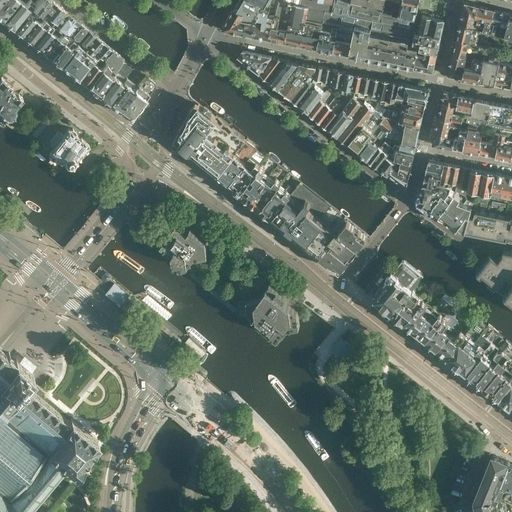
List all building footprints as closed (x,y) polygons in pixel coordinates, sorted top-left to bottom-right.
[(0,16),(3,19),(18,0),(0,0),(0,1),(0,16)] [(14,27),(26,12),(31,6),(35,0),(29,0),(26,4),(21,0),(18,0),(3,19),(14,27)] [(40,13),(50,0),(35,0),(31,6),(36,9),(40,13)] [(55,26),(67,11),(52,0),(50,0),(40,13),(39,14),(44,17),(49,21),(53,25),(55,26)] [(252,9),(256,0),(238,0),(235,6),(245,12),(251,16),(256,19),(256,18),(258,12),(252,9)] [(380,22),(383,7),(384,7),(385,0),(284,0),(284,2),(278,0),(274,15),(269,38),(285,41),(318,48),(322,49),(322,51),(328,52),(328,50),(365,57),(373,21),(380,22)] [(401,9),(402,0),(391,0),(390,7),(401,9)] [(414,23),(419,0),(402,0),(401,9),(398,19),(414,23)] [(474,25),(478,5),(465,2),(463,13),(461,12),(459,21),(461,22),(474,25)] [(245,12),(235,6),(233,5),(228,16),(229,17),(222,29),(238,32),(240,20),(245,12)] [(490,31),(495,9),(478,5),(474,25),(485,28),(484,30),(490,31)] [(36,19),(39,14),(40,13),(36,9),(30,16),(26,12),(14,27),(23,34),(36,19)] [(262,37),(267,14),(268,11),(259,9),(258,12),(256,18),(259,19),(258,24),(255,23),(252,35),(262,37)] [(508,25),(510,13),(495,9),(490,31),(495,33),(498,22),(508,25)] [(68,37),(80,22),(67,11),(55,26),(62,32),(67,36),(68,37)] [(252,35),(255,23),(248,21),(251,16),(245,12),(240,20),(238,32),(252,35)] [(269,38),(274,15),(267,14),(262,37),(269,38)] [(441,35),(443,24),(444,19),(422,14),(419,30),(421,31),(441,35)] [(32,41),(49,21),(44,17),(40,22),(36,19),(23,34),(32,41)] [(42,49),(54,33),(50,30),(53,25),(49,21),(32,41),(42,49)] [(408,45),(409,41),(411,32),(381,27),(382,23),(380,22),(373,21),(365,57),(414,67),(416,55),(418,47),(408,45)] [(78,40),(88,28),(80,22),(68,37),(71,40),(72,40),(73,40),(75,37),(78,40)] [(485,54),(490,31),(484,30),(483,32),(473,29),(474,25),(461,22),(457,38),(480,43),(479,49),(478,53),(485,54)] [(84,48),(95,34),(88,28),(78,40),(76,42),(84,48)] [(440,38),(441,35),(421,31),(421,35),(415,33),(414,38),(439,43),(440,38)] [(51,56),(63,40),(67,36),(62,32),(59,37),(54,33),(42,49),(51,56)] [(102,57),(111,47),(95,34),(84,48),(85,49),(95,57),(99,60),(100,61),(102,58),(102,57)] [(437,51),(439,44),(439,43),(414,38),(413,42),(418,43),(421,44),(420,47),(426,49),(437,51)] [(466,57),(468,46),(479,49),(480,43),(457,38),(453,54),(466,57)] [(60,63),(76,42),(73,40),(72,40),(71,40),(68,44),(63,40),(51,56),(60,63)] [(80,56),(74,52),(77,49),(83,53),(85,49),(84,48),(76,42),(60,63),(69,70),(80,56)] [(120,62),(121,59),(121,58),(121,57),(121,56),(120,55),(111,47),(102,57),(102,58),(105,62),(110,68),(113,72),(118,64),(120,62)] [(78,77),(95,57),(85,49),(80,56),(69,70),(78,77)] [(435,62),(437,51),(426,49),(424,57),(423,59),(435,62)] [(260,72),(272,56),(243,50),(239,56),(260,72)] [(462,77),(465,65),(467,57),(466,57),(453,54),(449,75),(462,77)] [(433,71),(435,62),(423,59),(424,57),(416,55),(414,67),(433,71)] [(495,84),(500,60),(501,58),(484,55),(483,61),(479,81),(495,84)] [(270,80),(286,59),(272,56),(260,72),(270,80)] [(87,84),(101,67),(96,63),(99,60),(95,57),(78,77),(87,84)] [(124,80),(135,66),(125,58),(119,65),(118,64),(113,72),(114,73),(112,76),(99,93),(108,101),(124,80)] [(479,81),(483,61),(476,60),(475,58),(473,58),(471,66),(465,65),(462,77),(479,81)] [(279,88),(300,62),(286,59),(270,80),(279,88)] [(511,87),(511,83),(511,63),(500,60),(495,84),(511,87)] [(99,93),(112,76),(107,72),(110,68),(105,62),(101,67),(87,84),(99,93)] [(291,97),(307,78),(316,67),(316,65),(300,62),(279,88),(291,97)] [(321,84),(325,67),(316,65),(316,67),(314,78),(318,79),(317,81),(315,80),(314,82),(316,83),(321,84)] [(330,81),(333,68),(325,67),(321,84),(326,86),(327,81),(330,81)] [(343,85),(346,71),(333,68),(330,81),(330,82),(343,85)] [(352,87),(355,73),(346,71),(343,85),(342,91),(347,92),(348,87),(352,87)] [(360,94),(364,74),(355,73),(352,87),(356,88),(355,93),(360,94)] [(146,97),(154,87),(154,86),(155,86),(155,85),(155,84),(155,83),(154,82),(153,82),(154,82),(147,76),(147,77),(144,74),(134,88),(135,89),(120,109),(127,115),(128,115),(128,116),(129,116),(130,116),(131,116),(132,115),(133,114),(138,108),(138,109),(142,103),(146,97)] [(369,91),(372,76),(364,74),(360,94),(365,95),(366,90),(369,91)] [(0,101),(10,88),(12,86),(4,80),(5,79),(0,76),(0,101)] [(377,97),(377,96),(381,78),(372,76),(369,91),(373,92),(372,96),(377,97)] [(299,103),(314,84),(307,78),(291,97),(299,103)] [(385,104),(390,80),(381,78),(377,96),(382,97),(381,102),(385,104)] [(119,109),(120,109),(135,89),(134,88),(124,80),(108,101),(109,101),(119,109)] [(395,100),(396,94),(399,82),(390,80),(385,104),(390,105),(391,99),(395,100)] [(403,96),(406,83),(399,82),(396,94),(403,96)] [(426,101),(428,92),(428,91),(428,88),(429,88),(421,86),(421,84),(419,83),(418,86),(406,83),(403,96),(404,96),(426,101)] [(309,111),(325,91),(315,84),(314,84),(299,103),(300,103),(309,111)] [(14,106),(19,101),(22,97),(18,93),(17,94),(10,88),(0,101),(0,119),(3,122),(7,116),(10,116),(15,110),(15,107),(14,106)] [(316,117),(327,103),(325,101),(331,93),(327,89),(325,91),(309,111),(316,117)] [(457,104),(459,94),(460,92),(451,90),(451,92),(445,91),(443,101),(457,104)] [(471,118),(472,112),(475,97),(459,94),(457,104),(457,105),(467,107),(465,115),(467,116),(466,122),(472,123),(473,118),(471,118)] [(322,122),(339,100),(335,96),(329,104),(327,103),(316,117),(322,122)] [(338,135),(363,103),(353,96),(346,105),(329,127),(338,135)] [(424,107),(426,101),(404,96),(403,100),(408,101),(409,101),(409,104),(424,107)] [(488,115),(491,100),(475,97),(472,112),(488,115)] [(329,127),(346,105),(339,100),(322,122),(329,127)] [(502,129),(507,103),(491,100),(488,115),(486,126),(502,129)] [(348,142),(375,109),(365,101),(363,103),(338,135),(348,142)] [(453,113),(455,105),(457,105),(457,104),(443,101),(439,117),(462,121),(462,117),(464,118),(465,115),(464,115),(463,115),(453,113)] [(246,140),(232,129),(196,102),(189,110),(190,110),(186,116),(175,138),(218,173),(245,140),(246,140)] [(511,131),(511,104),(507,103),(502,129),(511,131)] [(423,113),(424,107),(409,104),(408,106),(407,105),(402,104),(401,108),(404,109),(423,113)] [(420,126),(401,121),(404,109),(401,108),(393,107),(385,117),(399,121),(388,134),(385,137),(401,141),(416,145),(420,126)] [(372,133),(378,126),(385,117),(375,109),(348,142),(358,150),(372,133)] [(420,126),(423,113),(404,109),(401,121),(420,126)] [(463,149),(467,128),(468,127),(461,126),(462,121),(439,117),(435,133),(447,135),(449,125),(460,127),(458,137),(455,137),(453,148),(463,149)] [(81,154),(89,144),(81,138),(81,139),(76,136),(77,135),(76,134),(76,131),(72,128),(70,128),(69,129),(68,128),(63,134),(59,131),(58,131),(57,131),(50,141),(55,145),(49,152),(58,159),(59,159),(65,163),(66,164),(67,164),(68,165),(69,165),(70,165),(71,165),(72,164),(73,164),(74,163),(74,162),(75,161),(75,160),(75,159),(75,158),(76,159),(80,153),(81,154)] [(479,152),(482,140),(483,135),(473,133),(473,129),(467,128),(463,149),(479,152)] [(368,158),(379,145),(385,137),(388,134),(383,129),(377,137),(372,133),(358,150),(368,158)] [(495,155),(500,132),(494,131),(492,142),(482,140),(479,152),(491,155),(490,157),(495,158),(495,155)] [(511,158),(511,155),(511,140),(507,139),(506,141),(503,141),(505,133),(500,132),(495,155),(495,158),(500,159),(500,156),(511,158)] [(453,148),(455,137),(447,135),(435,133),(433,144),(441,146),(441,148),(452,150),(453,148)] [(230,182),(249,158),(257,148),(245,140),(218,173),(230,182)] [(373,162),(388,143),(386,141),(381,147),(379,145),(368,158),(373,162)] [(414,152),(416,145),(401,141),(400,145),(396,144),(394,147),(397,148),(414,152)] [(386,156),(389,153),(387,151),(391,146),(388,143),(373,162),(378,166),(386,156)] [(412,163),(414,152),(397,148),(396,153),(390,151),(389,153),(386,156),(399,159),(402,160),(412,163)] [(394,166),(396,163),(399,159),(386,156),(378,166),(388,174),(394,166)] [(442,176),(445,162),(439,161),(439,159),(433,157),(432,160),(429,159),(426,173),(442,176)] [(240,191),(260,166),(249,158),(230,182),(240,191)] [(409,175),(411,166),(412,163),(402,160),(399,165),(396,163),(394,166),(409,175)] [(457,182),(460,165),(445,162),(442,176),(441,184),(448,185),(456,188),(457,182)] [(467,188),(471,167),(460,165),(457,182),(456,188),(456,191),(461,195),(465,198),(466,192),(462,191),(462,187),(467,188)] [(250,199),(268,177),(262,172),(264,169),(260,166),(240,191),(250,199)] [(406,188),(409,175),(394,166),(388,174),(406,188)] [(491,191),(495,172),(471,167),(467,188),(466,192),(465,198),(466,199),(472,203),(478,191),(491,194),(492,192),(491,191)] [(503,193),(506,174),(495,172),(491,191),(492,192),(503,194),(503,193)] [(441,184),(442,176),(426,173),(426,176),(425,178),(424,182),(440,185),(441,184)] [(511,195),(511,175),(506,174),(503,193),(511,195)] [(260,208),(279,184),(280,182),(275,178),(273,181),(268,177),(250,199),(260,208)] [(333,229),(320,219),(330,206),(299,181),(292,190),(271,216),(322,257),(335,241),(329,237),(332,234),(330,232),(333,229)] [(446,191),(448,185),(441,184),(440,185),(424,182),(424,183),(425,183),(424,184),(423,187),(424,187),(423,188),(422,191),(434,193),(435,192),(436,189),(446,191)] [(271,216),(292,190),(288,186),(285,189),(279,184),(260,208),(271,216)] [(438,214),(454,193),(450,190),(448,192),(445,195),(442,192),(439,195),(435,192),(434,193),(426,204),(427,205),(429,206),(430,207),(431,208),(433,209),(434,210),(434,211),(438,213),(438,214)] [(426,204),(434,193),(422,191),(422,193),(421,193),(420,196),(421,196),(420,198),(420,199),(421,200),(425,203),(426,204)] [(465,230),(471,209),(472,203),(466,199),(463,204),(456,202),(461,195),(456,191),(454,193),(438,214),(457,227),(458,227),(457,226),(458,225),(464,230),(465,230)] [(511,216),(471,209),(465,230),(511,239),(511,216)] [(339,271),(367,236),(347,220),(338,231),(336,229),(332,234),(329,237),(335,241),(322,257),(339,271)] [(209,255),(207,241),(191,229),(188,233),(177,224),(162,244),(173,253),(175,265),(188,264),(190,265),(196,257),(209,255)] [(511,250),(503,249),(503,253),(498,259),(490,252),(475,271),(511,299),(511,250)] [(410,293),(422,277),(419,275),(403,262),(374,298),(393,314),(410,293)] [(129,294),(115,282),(106,293),(120,304),(129,294)] [(300,324),(298,310),(283,299),(286,295),(270,283),(261,295),(247,297),(249,311),(264,322),(261,326),(277,338),(286,327),(300,324)] [(404,322),(422,300),(418,296),(417,298),(410,293),(393,314),(404,322)] [(414,331),(427,315),(421,310),(426,303),(422,300),(404,322),(414,331)] [(425,339),(443,317),(439,313),(434,320),(427,315),(414,331),(425,339)] [(437,348),(449,332),(452,328),(448,325),(445,329),(442,327),(447,320),(443,317),(425,339),(436,348),(437,348)] [(456,364),(480,334),(487,325),(478,318),(465,334),(447,356),(446,356),(456,364)] [(447,356),(465,334),(461,331),(455,337),(449,332),(437,348),(447,356)] [(466,372),(490,342),(480,334),(456,364),(466,372)] [(206,352),(189,337),(184,344),(200,358),(206,352)] [(341,358),(351,346),(341,338),(338,343),(340,345),(337,348),(335,346),(331,351),(341,358)] [(511,382),(511,346),(505,340),(490,359),(474,379),(499,398),(511,382)] [(474,379),(490,359),(486,356),(494,345),(490,342),(466,372),(474,379)] [(0,511),(25,511),(27,509),(31,505),(64,466),(65,465),(75,474),(77,471),(82,465),(84,462),(83,461),(83,460),(98,441),(71,418),(69,420),(68,420),(26,385),(25,384),(31,376),(33,374),(31,372),(26,368),(23,365),(18,362),(16,360),(15,360),(14,360),(10,356),(9,355),(10,355),(9,355),(10,354),(10,353),(9,352),(8,352),(7,353),(7,352),(6,352),(6,353),(1,349),(2,349),(2,348),(1,348),(0,347),(0,511)] [(511,403),(511,382),(499,398),(510,406),(511,403)] [(511,511),(511,501),(505,499),(500,497),(495,495),(509,461),(493,455),(476,497),(476,501),(480,511),(511,511)] [(509,487),(511,480),(511,462),(509,461),(495,495),(500,497),(504,486),(509,487)]
